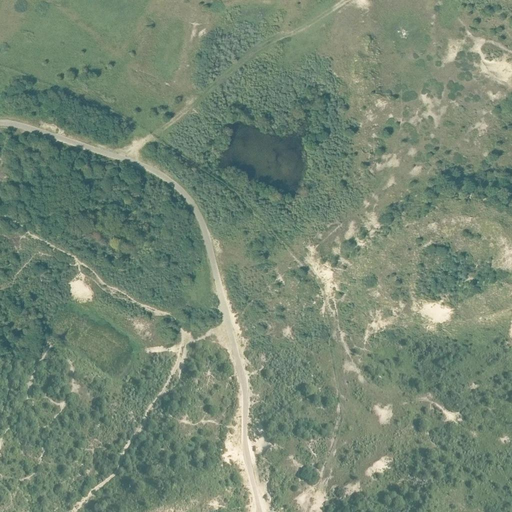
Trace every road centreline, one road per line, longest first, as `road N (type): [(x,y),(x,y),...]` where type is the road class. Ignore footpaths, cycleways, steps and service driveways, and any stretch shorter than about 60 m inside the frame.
road 1 (unknown): [(0,216),(89,265),(107,285),(169,314),(183,337),(173,374),(119,471),(75,511)]
road 2 (track): [(347,0),(271,44),(124,159)]
